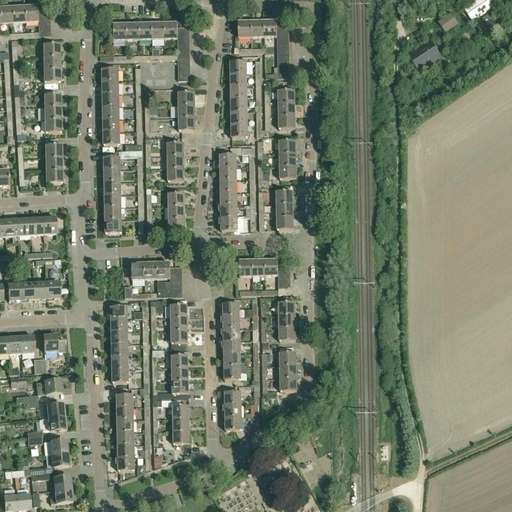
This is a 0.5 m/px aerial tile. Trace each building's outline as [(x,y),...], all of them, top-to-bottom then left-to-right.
[(492,0),(476,0),(462,9),(471,23),(497,6),(492,0)] [(12,26),(11,10),(5,10),(5,8),(0,7),(0,26),(12,26)] [(37,9),(37,8),(24,9),(25,25),(38,25),(37,21),(37,15),(37,9)] [(25,25),(24,9),(11,10),(12,26),(25,25)] [(442,19),(448,28),(459,21),(452,12),(442,19)] [(500,12),(483,24),(491,35),(508,23),(500,12)] [(277,23),(264,24),(264,40),(277,40),(277,34),(276,28),(277,28),(277,23)] [(239,41),(251,40),(251,24),(238,24),(239,41)] [(251,24),(251,40),(264,40),(264,24),(251,24)] [(127,43),(139,43),(139,26),(126,27),(127,43)] [(139,26),(139,43),(152,42),(152,26),(139,26)] [(152,42),(165,42),(164,26),(152,26),(152,42)] [(165,42),(177,42),(177,36),(177,31),(177,26),(164,26),(165,42)] [(454,47),(477,32),(473,26),(450,41),(454,47)] [(127,43),(126,27),(114,27),(114,43),(127,43)] [(430,41),(407,57),(419,74),(426,69),(425,68),(428,66),(429,68),(442,59),(430,41)] [(252,51),(251,51),(252,56),(265,56),(265,51),(265,46),(259,46),(259,47),(252,47),(252,51)] [(43,60),(59,59),(59,47),(43,47),(43,60)] [(152,63),(165,62),(165,58),(159,58),(159,51),(153,52),(153,58),(152,58),(152,63)] [(59,59),(43,60),(43,73),(59,72),(59,59)] [(231,77),(247,77),(247,64),(231,64),(231,77)] [(13,71),(13,82),(18,82),(18,81),(24,81),(23,74),(18,74),(17,71),(13,71)] [(102,84),(119,84),(118,71),(102,72),(102,84)] [(61,73),(59,73),(59,72),(43,73),(43,85),(60,85),(60,79),(61,79),(61,73)] [(247,77),(231,77),(231,90),(247,89),(247,77)] [(119,84),(102,84),(103,97),(119,97),(119,84)] [(248,102),(247,89),(231,90),(231,102),(248,102)] [(15,112),(20,111),(19,99),(27,98),(26,93),(14,93),(15,112)] [(278,93),(278,106),(295,106),(294,93),(278,93)] [(179,95),(179,108),(195,108),(195,95),(179,95)] [(44,97),(44,110),(60,110),(60,97),(44,97)] [(103,97),(103,110),(119,110),(119,97),(103,97)] [(232,115),(248,115),(248,102),(231,102),(232,115)] [(278,106),(279,119),(295,119),(295,106),(278,106)] [(195,121),(195,108),(179,108),(179,121),(195,121)] [(44,110),(44,123),(61,122),(60,110),(44,110)] [(103,110),(103,123),(120,122),(119,110),(103,110)] [(248,115),(232,115),(232,128),(248,128),(248,115)] [(295,131),(295,119),(279,119),(279,132),(295,131)] [(196,133),(195,121),(179,121),(179,134),(196,133)] [(61,135),(61,122),(44,123),(45,136),(61,135)] [(104,135),(120,135),(120,122),(103,123),(104,135)] [(21,124),(16,124),(16,138),(16,143),(26,142),(26,137),(21,137),(21,131),(21,124)] [(176,133),(176,124),(162,124),(162,133),(176,133)] [(248,140),(248,128),(232,128),(232,141),(248,140)] [(120,135),(104,135),(104,148),(120,148),(120,135)] [(142,153),(142,135),(137,135),(137,148),(130,147),(130,153),(142,153)] [(279,144),(280,157),(296,156),(296,143),(279,144)] [(167,146),(168,159),(184,159),(184,146),(167,146)] [(61,149),(61,147),(45,148),(45,160),(62,160),(61,154),(63,154),(63,149),(61,149)] [(249,169),(249,170),(254,170),(254,150),(242,150),(242,157),(249,157),(249,169)] [(138,172),(142,172),(142,153),(130,153),(130,160),(137,160),(138,172)] [(296,169),(296,156),(280,157),(280,169),(296,169)] [(220,158),(220,171),(236,170),(236,157),(220,158)] [(258,157),(258,170),(263,170),(263,165),(269,165),(268,157),(263,157),(258,157)] [(168,159),(168,172),(184,171),(184,159),(168,159)] [(62,160),(45,160),(46,173),(62,173),(62,160)] [(104,173),(121,173),(120,160),(104,160),(104,173)] [(296,182),(296,169),(280,169),(280,182),(296,182)] [(220,171),(220,183),(237,183),(236,170),(220,171)] [(263,170),(258,170),(258,189),(264,189),(269,189),(269,182),(263,182),(263,170)] [(185,184),(184,171),(168,172),(168,185),(185,184)] [(8,172),(0,172),(0,188),(9,188),(8,172)] [(63,174),(62,174),(62,173),(46,173),(46,186),(62,186),(62,179),(63,179),(63,174)] [(121,185),(121,181),(121,174),(121,173),(104,173),(105,185),(121,185)] [(220,183),(221,196),(237,196),(237,183),(220,183)] [(246,196),(250,195),(255,195),(254,183),(250,183),(250,190),(246,190),(246,196)] [(105,185),(105,198),(121,198),(121,185),(105,185)] [(277,208),(293,207),(293,194),(277,195),(277,208)] [(168,196),(169,209),(185,209),(185,196),(168,196)] [(237,196),(221,196),(221,208),(237,208),(237,196)] [(105,198),(105,211),(121,210),(121,198),(105,198)] [(277,220),(293,220),(293,207),(277,208),(277,220)] [(221,208),(221,221),(237,221),(237,208),(221,208)] [(255,220),(255,208),(250,208),(250,213),(242,213),(242,219),(244,219),(244,220),(250,220),(250,221),(255,220)] [(169,209),(169,222),(185,222),(185,209),(169,209)] [(121,210),(105,211),(105,223),(122,223),(121,210)] [(42,221),(43,237),(56,236),(55,220),(42,221)] [(293,220),(277,220),(277,233),(294,233),(293,220)] [(18,239),(31,238),(30,221),(17,222),(18,239)] [(31,238),(43,237),(42,221),(30,221),(31,238)] [(237,221),(221,221),(221,234),(238,234),(237,221)] [(4,223),(5,239),(18,239),(17,222),(4,223)] [(186,235),(185,222),(169,222),(169,235),(186,235)] [(122,223),(105,223),(106,236),(122,236),(122,223)] [(8,251),(8,241),(0,241),(0,247),(0,252),(8,251)] [(253,279),(252,263),(239,263),(240,280),(253,279)] [(265,279),(265,263),(252,263),(253,279),(260,279),(260,283),(262,283),(262,285),(252,285),(253,290),(253,293),(253,298),(266,297),(266,293),(265,279)] [(265,279),(278,279),(278,274),(278,268),(278,263),(265,263),(265,279)] [(157,282),(157,265),(144,266),(144,282),(157,282)] [(157,265),(157,282),(170,281),(170,276),(170,270),(170,265),(157,265)] [(144,282),(144,266),(131,266),(132,283),(144,282)] [(59,284),(46,285),(47,301),(60,300),(59,284)] [(34,302),(33,285),(20,286),(21,303),(34,302)] [(34,302),(47,301),(46,285),(33,285),(34,302)] [(21,303),(20,286),(7,287),(8,304),(21,303)] [(266,297),(278,297),(278,292),(278,288),(275,288),(275,293),(266,293),(266,297)] [(145,296),(145,292),(142,293),(142,296),(132,296),(132,301),(133,301),(145,300),(145,296)] [(171,300),(170,294),(170,292),(158,292),(158,296),(158,300),(171,300)] [(152,321),(156,321),(156,311),(163,311),(163,303),(151,304),(152,321)] [(279,318),(295,318),(295,305),(279,305),(279,318)] [(223,306),(223,319),(240,319),(239,306),(223,306)] [(253,319),(257,319),(257,306),(252,306),(253,311),(245,312),(245,319),(253,319)] [(171,308),(171,321),(188,320),(187,307),(171,308)] [(111,309),(111,322),(128,322),(127,309),(111,309)] [(296,319),(295,319),(295,318),(279,318),(279,331),(296,331),(296,325),(297,325),(296,319)] [(223,319),(222,320),(222,332),(240,332),(240,319),(223,319)] [(171,321),(171,334),(188,333),(188,320),(171,321)] [(128,334),(128,322),(111,322),(112,335),(128,334)] [(297,332),(296,332),(296,331),(279,331),(280,344),(296,344),(296,337),(297,337),(297,332)] [(224,338),(224,345),(240,344),(240,332),(222,332),(222,338),(224,338)] [(188,346),(188,333),(171,334),(172,346),(188,346)] [(112,335),(112,347),(128,347),(128,334),(112,335)] [(56,337),(43,338),(44,355),(57,354),(65,354),(64,341),(56,342),(56,337)] [(20,339),(7,340),(8,357),(21,356),(20,339)] [(20,339),(21,356),(34,355),(33,339),(20,339)] [(0,357),(8,357),(7,340),(0,340),(0,357)] [(224,350),(224,357),(241,357),(240,344),(224,345),(222,345),(223,350),(224,350)] [(112,347),(112,360),(128,360),(128,347),(112,347)] [(280,356),(280,369),(296,368),(296,355),(293,355),(293,350),(280,350),(281,356),(280,356)] [(224,357),(224,370),(241,370),(241,357),(224,357)] [(172,358),(172,371),(188,371),(188,358),(172,358)] [(129,372),(128,360),(112,360),(112,373),(129,372)] [(297,381),(296,368),(280,369),(280,381),(297,381)] [(241,370),(224,370),(225,383),(241,383),(241,375),(246,375),(246,370),(241,370)] [(189,384),(188,371),(172,371),(173,384),(189,384)] [(129,385),(129,372),(112,373),(113,386),(129,385)] [(149,391),(149,372),(144,372),(144,385),(138,385),(139,391),(149,391)] [(23,386),(23,380),(10,380),(11,390),(17,390),(17,386),(23,386)] [(297,394),(297,381),(280,381),(281,394),(297,394)] [(24,404),(38,403),(38,398),(62,396),(61,382),(44,384),(44,385),(36,386),(36,392),(37,397),(24,399),(24,404)] [(189,396),(189,384),(173,384),(173,397),(189,396)] [(225,408),(242,407),(241,394),(225,395),(225,408)] [(117,410),(133,410),(133,397),(117,397),(117,410)] [(46,408),(48,421),(64,419),(63,406),(46,408)] [(225,408),(224,408),(224,414),(225,414),(226,421),(242,420),(242,407),(225,408)] [(251,420),(259,420),(259,407),(254,407),(251,407),(251,420)] [(173,421),(190,421),(189,408),(173,408),(173,421)] [(117,410),(117,423),(134,423),(133,410),(117,410)] [(66,432),(64,419),(48,421),(41,422),(43,434),(66,432)] [(242,420),(226,421),(226,433),(242,433),(242,425),(247,425),(247,420),(242,420)] [(259,420),(251,420),(251,436),(259,431),(260,429),(259,420)] [(190,421),(173,421),(173,434),(190,434),(190,421)] [(117,423),(118,436),(134,435),(134,423),(117,423)] [(190,434),(173,434),(174,447),(192,447),(192,435),(190,435),(190,434)] [(118,448),(134,448),(134,435),(118,436),(118,448)] [(46,458),(68,456),(67,443),(44,445),(45,459),(46,458)] [(134,448),(118,448),(118,461),(134,461),(134,448)] [(69,469),(68,456),(46,458),(47,470),(56,469),(56,470),(69,469)] [(118,461),(117,461),(117,467),(118,467),(118,474),(135,474),(134,461),(118,461)] [(55,493),(71,492),(70,479),(53,480),(55,493)] [(72,505),(71,492),(55,493),(55,501),(50,502),(50,507),(56,506),(72,505)] [(16,498),(17,511),(29,511),(31,511),(30,497),(16,498)] [(4,511),(17,511),(16,498),(3,500),(4,511)]
